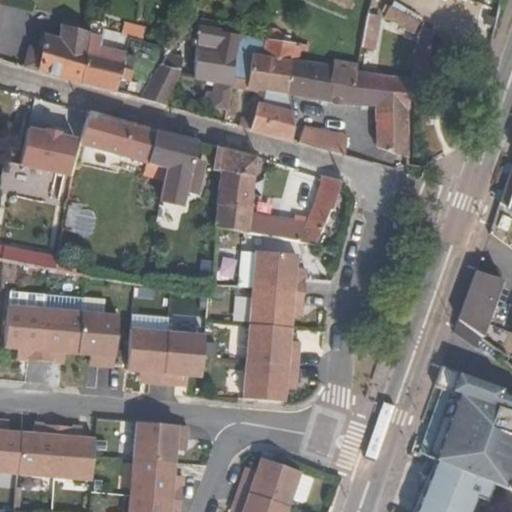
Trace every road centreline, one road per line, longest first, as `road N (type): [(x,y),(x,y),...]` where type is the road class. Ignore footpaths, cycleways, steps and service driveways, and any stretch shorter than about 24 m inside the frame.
road 1 (residential): [(0,76),(380,180)]
road 2 (residential): [(323,449),(380,180)]
road 3 (tertiary): [(373,466),(454,239)]
road 4 (residential): [(236,425),(196,414),(0,399)]
road 5 (tertiary): [(454,239),(511,77)]
